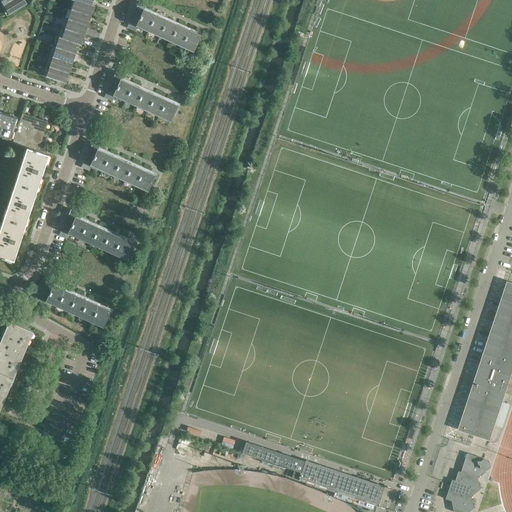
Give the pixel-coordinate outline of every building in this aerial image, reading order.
[(24,0),(11,0),(3,5),(8,13),(26,3),(24,0)] [(93,5),(77,0),(73,0),(70,9),(90,15),(93,5)] [(128,25),(134,28),(136,25),(192,51),(199,35),(143,9),(146,4),(138,1),(135,7),(137,7),(128,25)] [(90,15),(70,9),(67,18),(87,24),(90,15)] [(64,27),(84,34),(87,24),(67,18),(64,27)] [(58,36),(78,43),(81,44),(84,34),(64,27),(61,37),(58,36)] [(58,36),(55,46),(75,53),(78,43),(58,36)] [(52,55),(72,61),(75,53),(55,46),(52,55)] [(52,55),(48,65),(68,72),(72,61),(52,55)] [(68,72),(48,65),(45,75),(65,82),(68,72)] [(120,80),(123,74),(116,70),(113,76),(114,77),(105,95),(111,98),(113,94),(170,120),(176,105),(120,80)] [(0,135),(10,139),(11,136),(13,137),(14,132),(16,132),(20,120),(17,119),(17,116),(3,112),(4,107),(0,105),(0,135)] [(11,136),(10,139),(13,139),(12,143),(26,147),(34,149),(35,146),(39,147),(48,121),(22,113),(20,120),(16,132),(14,132),(13,137),(11,136)] [(98,149),(100,144),(93,140),(90,146),(91,146),(82,165),(88,168),(90,164),(147,190),(154,174),(98,149)] [(26,147),(14,183),(36,190),(41,175),(45,176),(47,171),(43,169),(48,154),(46,153),(47,150),(39,147),(35,146),(34,149),(26,147)] [(14,183),(2,220),(24,227),(30,210),(34,211),(36,206),(32,204),(36,190),(14,183)] [(131,242),(83,220),(76,217),(78,212),(70,208),(68,214),(69,214),(60,233),(67,236),(68,232),(124,257),(131,242)] [(0,258),(11,261),(11,260),(13,260),(18,245),(22,246),(24,241),(20,240),(24,227),(2,220),(0,226),(0,255),(1,256),(0,258)] [(46,300),(103,325),(110,310),(53,285),(56,279),(48,276),(45,282),(47,283),(38,301),(44,304),(46,300)] [(511,282),(506,280),(456,429),(488,440),(511,368),(511,282)] [(9,321),(0,342),(0,409),(33,331),(9,321)] [(304,461),(245,442),(242,453),(294,470),(295,466),(302,468),(304,461)] [(452,479),(448,488),(445,498),(451,500),(453,511),(455,511),(468,511),(473,508),(471,496),(479,489),(477,477),(484,472),(486,470),(489,460),(467,452),(461,468),(465,469),(466,473),(458,481),(452,479)] [(391,488),(305,460),(304,461),(302,468),(295,466),(294,470),(291,477),(299,479),(334,491),(333,496),(368,508),(368,510),(372,511),(374,511),(377,506),(384,508),(391,488)]
